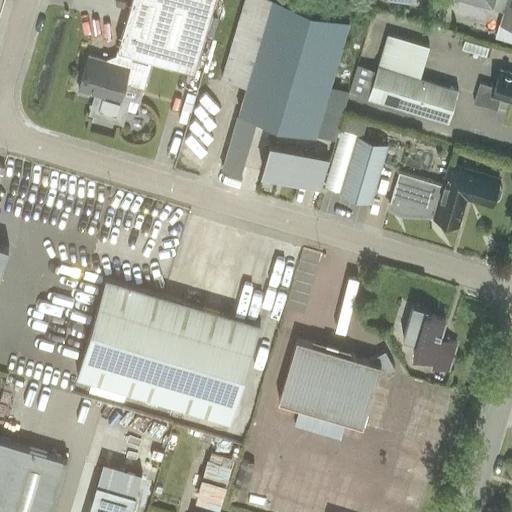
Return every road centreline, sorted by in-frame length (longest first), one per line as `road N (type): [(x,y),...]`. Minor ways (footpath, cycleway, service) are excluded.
road 1 (unclassified): [(511,287),(0,138)]
road 2 (tertiary): [(469,511),(511,370)]
